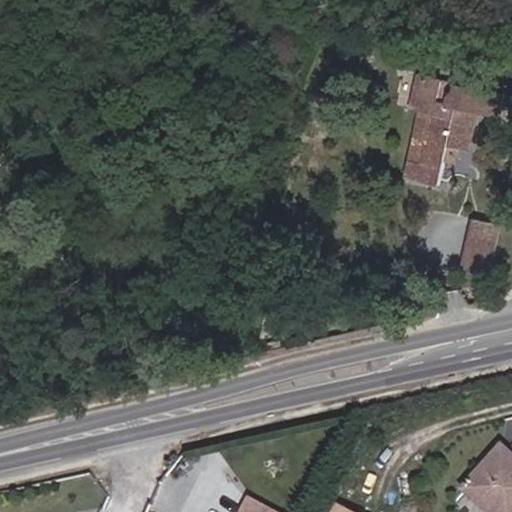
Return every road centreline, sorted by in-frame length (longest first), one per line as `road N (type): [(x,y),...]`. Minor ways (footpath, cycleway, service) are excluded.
road 1 (secondary): [(511,321),(242,381),(0,448)]
road 2 (secondary): [(0,460),(418,368)]
